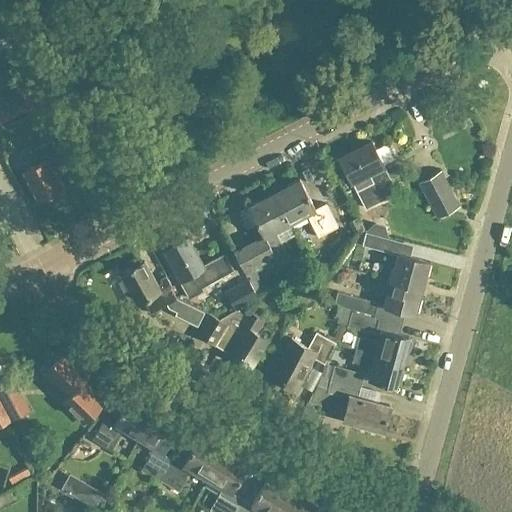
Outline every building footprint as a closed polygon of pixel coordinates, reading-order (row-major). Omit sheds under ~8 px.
[(0,66),(22,55),(11,33),(0,39),(0,66)] [(31,114),(35,121),(55,110),(40,81),(20,92),(25,102),(31,114)] [(20,92),(18,88),(0,96),(0,114),(25,102),(20,92)] [(25,102),(0,114),(0,120),(4,128),(15,122),(31,114),(25,102)] [(53,171),(63,166),(51,143),(29,154),(35,166),(23,173),(38,202),(63,189),(53,171)] [(371,143),(339,160),(365,210),(396,194),(382,167),(383,167),(371,143)] [(437,218),(458,208),(439,172),(419,183),(437,218)] [(272,194),(289,226),(304,218),(316,240),(337,229),(324,206),(314,211),(297,181),(272,194)] [(289,226),(272,194),(246,208),(262,237),(233,253),(246,276),(285,256),(273,234),(289,226)] [(374,226),(367,233),(386,238),(383,228),(374,226)] [(391,255),(394,242),(365,234),(362,247),(391,255)] [(225,256),(203,267),(188,239),(165,251),(181,280),(180,281),(189,299),(203,291),(202,289),(233,272),(225,256)] [(387,280),(421,289),(428,264),(398,255),(394,271),(390,270),(387,280)] [(123,280),(119,283),(130,304),(135,302),(137,307),(144,303),(151,314),(166,306),(169,310),(176,314),(175,317),(197,328),(204,314),(177,300),(171,289),(172,288),(166,277),(161,280),(162,284),(158,286),(145,262),(121,275),(123,280)] [(414,314),(421,289),(387,280),(385,290),(388,291),(384,306),(414,314)] [(234,311),(257,299),(247,281),(224,293),(234,311)] [(374,317),(377,304),(337,293),(333,306),(374,317)] [(374,336),(378,320),(351,312),(346,328),(374,336)] [(252,368),(267,340),(256,334),(263,322),(249,314),(242,326),(246,328),(230,356),(252,368)] [(209,316),(197,337),(215,347),(227,326),(209,316)] [(356,351),(402,363),(405,354),(407,355),(409,354),(412,344),(411,342),(408,341),(409,338),(382,331),(379,343),(360,338),(356,351)] [(324,367),(336,345),(316,334),(308,349),(291,340),(270,379),(287,388),(296,393),(313,361),(324,367)] [(396,387),(396,385),(399,386),(401,385),(404,375),(402,373),(400,372),(402,363),(356,351),(353,363),(372,368),(369,380),(396,387)] [(89,377),(64,353),(46,373),(69,396),(63,402),(85,424),(105,403),(93,392),(91,394),(81,385),(89,377)] [(335,369),(332,380),(360,388),(364,376),(335,369)] [(0,379),(0,396),(7,410),(23,401),(8,375),(0,379)] [(383,433),(390,408),(357,399),(360,388),(332,380),(328,394),(349,399),(343,422),(383,433)] [(122,433),(138,442),(156,412),(131,398),(115,425),(106,420),(92,443),(110,454),(122,433)] [(141,472),(160,483),(173,460),(164,454),(180,427),(156,412),(138,442),(153,451),(141,472)] [(191,473),(206,482),(224,452),(199,437),(182,465),(173,460),(160,483),(178,494),(191,473)] [(116,451),(131,462),(140,449),(126,439),(116,451)] [(209,511),(234,511),(241,500),(232,495),(248,467),(224,452),(206,482),(221,491),(209,511)] [(20,494),(39,484),(34,475),(15,485),(20,494)] [(280,511),(287,500),(292,493),(267,479),(251,506),(241,500),(234,511),(280,511)] [(313,511),(316,507),(292,493),(287,500),(280,511),(313,511)]
